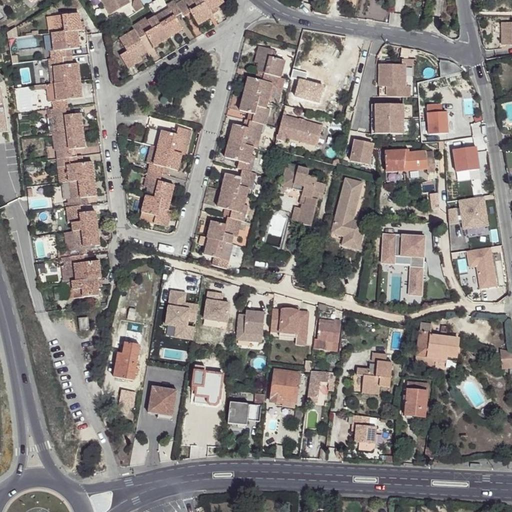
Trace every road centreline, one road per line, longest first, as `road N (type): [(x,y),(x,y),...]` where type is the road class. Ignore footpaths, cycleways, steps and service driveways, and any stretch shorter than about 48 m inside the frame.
road 1 (secondary): [(511,478),(221,467),(75,493)]
road 2 (residential): [(107,103),(126,232),(170,242),(183,236),(237,23)]
road 3 (secondary): [(121,511),(159,494),(223,483),(511,494)]
road 4 (residential): [(471,54),(306,21),(262,0)]
road 5 (residential): [(511,255),(489,103),(471,54)]
road 6 (residential): [(237,23),(107,103)]
road 7 (tertiary): [(15,363),(22,450),(12,483)]
